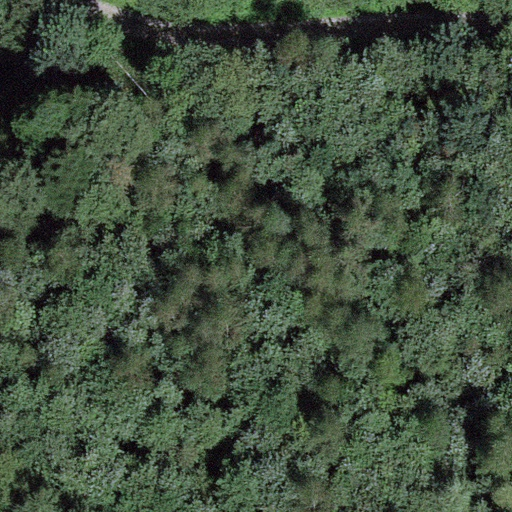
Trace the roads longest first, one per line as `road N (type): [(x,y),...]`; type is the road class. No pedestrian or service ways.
road 1 (track): [(511,21),(184,39)]
road 2 (track): [(184,39),(140,74),(0,155)]
